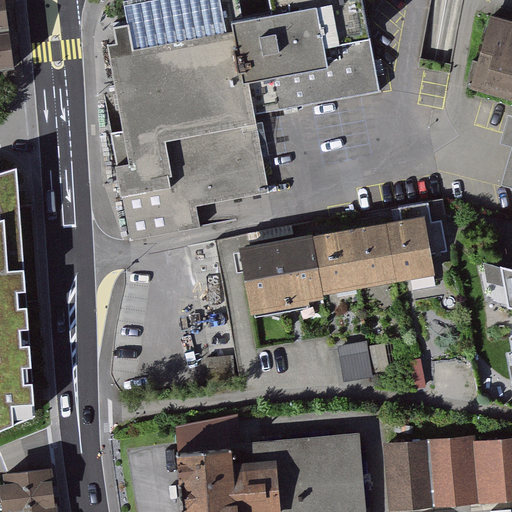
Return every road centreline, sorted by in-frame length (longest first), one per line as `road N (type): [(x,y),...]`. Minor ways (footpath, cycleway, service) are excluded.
road 1 (residential): [(78,415),(347,391),(425,395),(511,416)]
road 2 (secondary): [(61,124),(78,415)]
road 3 (secondary): [(50,0),(61,124)]
